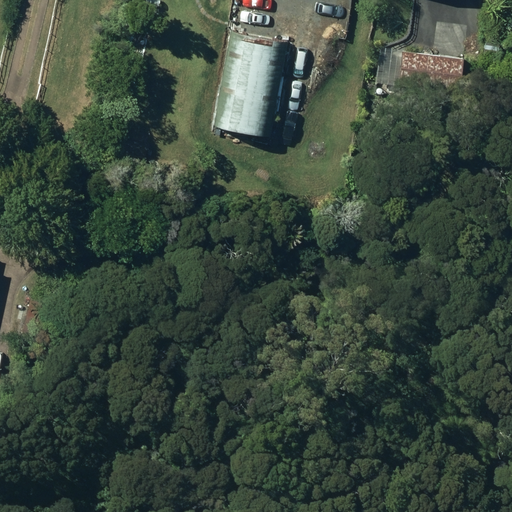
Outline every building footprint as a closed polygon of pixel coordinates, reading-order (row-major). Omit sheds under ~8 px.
[(212,119),(267,128),(285,33),(230,23),(212,119)] [(480,49),(494,49),(494,35),(480,35),(480,49)] [(372,77),(456,86),(460,51),(397,44),(397,42),(376,41),(372,77)] [(229,161),(229,177),(267,177),(267,160),(229,161)] [(48,304),(25,299),(18,333),(40,338),(48,304)]
